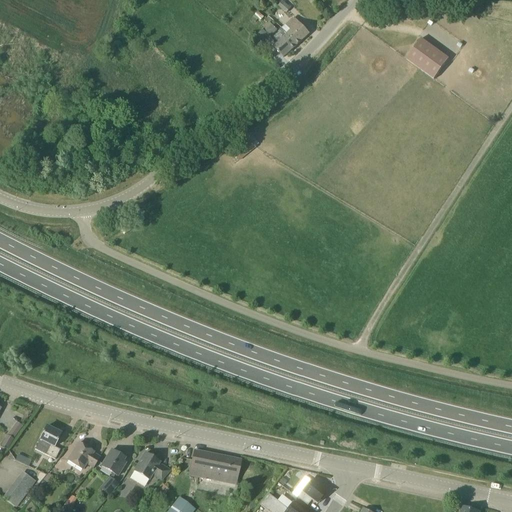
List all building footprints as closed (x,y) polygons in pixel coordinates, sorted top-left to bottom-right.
[(280,5),(278,6),(287,14),(291,9),(283,2),(284,0),(275,0),(275,1),(280,5)] [(258,12),(252,19),(256,23),(258,20),(260,22),(264,18),(258,12)] [(310,34),(303,27),(300,24),(295,18),(286,26),(291,32),(288,34),(298,46),(310,34)] [(263,30),(271,37),(277,31),(270,23),(263,30)] [(284,58),(298,46),(288,34),(274,47),(284,58)] [(421,40),(406,60),(434,80),(449,60),(421,40)] [(238,161),(255,148),(249,140),(232,154),(238,161)] [(111,243),(124,234),(120,230),(108,238),(111,243)] [(40,441),(35,450),(45,455),(55,460),(60,450),(54,447),(61,434),(46,427),(40,441)] [(7,436),(1,446),(7,450),(13,440),(7,436)] [(68,461),(82,470),(86,464),(93,468),(99,458),(92,454),(93,453),(79,444),(68,461)] [(101,489),(109,496),(118,485),(112,480),(115,476),(117,477),(125,463),(123,462),(125,459),(111,451),(101,467),(113,474),(110,478),(101,489)] [(241,461),(214,455),(194,451),(189,475),(236,485),(241,461)] [(28,466),(31,460),(18,454),(15,460),(28,466)] [(134,472),(149,481),(152,475),(161,480),(169,471),(158,465),(160,463),(145,454),(134,472)] [(17,508),(35,482),(22,472),(4,499),(17,508)] [(48,474),(43,481),(49,485),(54,479),(48,474)] [(278,483),(283,487),(287,482),(282,478),(278,483)] [(311,501),(315,503),(317,505),(320,500),(321,501),(326,496),(324,495),(326,493),(320,489),(320,487),(315,483),(314,484),(310,481),(297,498),(307,506),(311,501)] [(160,500),(169,490),(161,484),(153,494),(160,500)] [(302,511),(303,510),(297,506),(296,507),(292,504),(288,509),(268,494),(260,505),(268,511),(302,511)] [(193,511),(195,510),(179,497),(167,511),(193,511)] [(60,511),(70,511),(75,504),(67,500),(60,511)]
